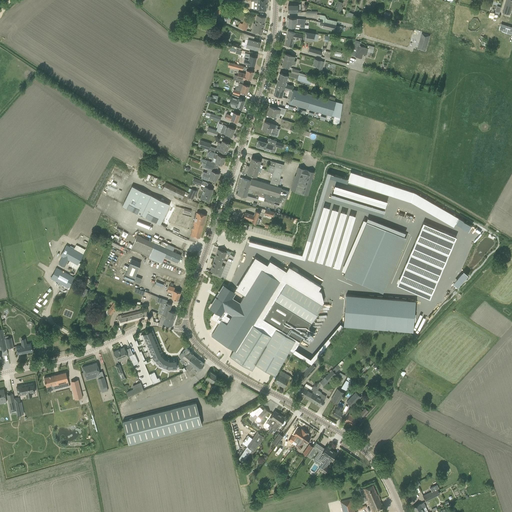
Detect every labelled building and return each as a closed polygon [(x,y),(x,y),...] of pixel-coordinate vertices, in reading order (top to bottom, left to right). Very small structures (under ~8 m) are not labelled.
[(257,0),(257,9),(257,10),(266,11),(266,0),(245,0),(246,0),(250,0),(251,1),(257,0)] [(511,0),(506,0),(506,2),(503,12),(509,14),(511,4),(511,0)] [(340,12),(343,3),(337,1),(334,10),(340,12)] [(288,13),(293,13),(300,13),(300,4),(297,4),(288,4),(288,13)] [(220,8),(219,7),(211,15),(214,18),(215,17),(216,19),(227,7),(224,5),(220,8)] [(263,25),(265,17),(260,16),(257,15),(254,25),(253,24),(251,32),(262,35),(264,26),(263,25)] [(287,17),(286,27),(291,27),(295,27),(304,28),(305,19),(292,18),(287,17)] [(306,25),(307,29),(316,28),(316,24),(315,24),(315,19),(305,19),(305,25),(306,25)] [(240,28),(246,31),(249,23),(244,20),(240,28)] [(336,25),(322,22),(324,22),(323,28),(335,30),(336,25)] [(499,30),(511,33),(511,27),(501,24),(499,30)] [(288,31),(285,44),(292,46),(294,37),(301,39),(302,34),(288,31)] [(303,39),(313,41),(313,40),(317,41),(318,35),(305,32),(304,36),(303,36),(303,39)] [(420,37),(422,38),(420,45),(418,44),(417,49),(425,51),(429,35),(422,33),(420,37)] [(243,34),(242,37),(247,39),(246,43),(245,46),(245,47),(250,48),(258,50),(260,42),(257,41),(256,41),(253,40),(254,37),(251,36),(243,34)] [(354,41),(350,55),(355,56),(355,57),(361,59),(362,54),(366,55),(367,51),(372,53),(374,47),(369,45),(368,48),(359,46),(359,43),(354,41)] [(245,53),(243,59),(244,59),(243,62),(247,63),(247,64),(254,65),(255,61),(256,61),(257,58),(256,58),(256,57),(250,55),(250,54),(245,53)] [(293,60),(294,57),(285,54),(282,65),(288,67),(290,63),(294,65),(295,61),(293,60)] [(314,59),(313,65),(319,67),(321,61),(314,59)] [(292,68),(291,72),(291,73),(298,75),(304,77),(304,75),(298,73),(299,70),(292,68)] [(251,79),(252,75),(253,76),(253,75),(253,74),(253,72),(252,72),(253,72),(246,70),(245,74),(238,72),(237,78),(242,79),(244,80),(245,78),(251,79)] [(279,73),(276,83),(285,86),(284,89),(287,90),(288,90),(290,90),(291,91),(292,88),(293,86),(286,84),(288,76),(288,75),(284,74),(279,73)] [(297,79),(297,80),(310,84),(312,79),(304,77),(298,75),(297,79)] [(276,84),(273,94),(278,96),(282,97),(284,89),(285,86),(276,83),(276,84)] [(246,94),(249,86),(244,85),(242,84),(241,88),(238,87),(236,86),(235,90),(233,90),(232,93),(239,95),(240,91),(240,92),(242,92),(246,94)] [(332,100),(327,99),(293,89),(289,103),(331,116),(335,101),(332,100)] [(232,97),(229,103),(232,104),(232,107),(237,108),(237,106),(242,108),(243,104),(244,104),(244,101),(244,100),(241,99),(242,98),(238,96),(234,95),(234,98),(233,97),(232,97)] [(269,106),(267,114),(272,116),(275,117),(275,116),(279,118),(280,113),(282,108),(277,106),(277,109),(274,108),(269,106)] [(205,117),(219,122),(221,117),(206,112),(205,117)] [(227,114),(225,118),(230,119),(230,120),(232,120),(237,122),(239,114),(235,113),(231,112),(230,115),(227,114)] [(262,130),(269,132),(271,127),(275,128),(276,125),(265,122),(262,130)] [(223,125),(220,132),(232,136),(233,133),(234,133),(235,130),(234,129),(225,125),(223,125)] [(207,132),(216,135),(218,130),(208,127),(207,132)] [(228,147),(229,143),(224,142),(222,141),(221,143),(218,142),(216,148),(210,146),(211,143),(200,140),(198,146),(214,152),(215,149),(221,151),(226,153),(227,149),(228,150),(229,147),(228,147)] [(256,146),(264,149),(264,150),(270,152),(272,145),(266,143),(266,142),(258,140),(257,141),(256,143),(257,143),(256,146)] [(215,162),(222,165),(224,157),(218,155),(218,154),(209,151),(207,156),(216,159),(215,162)] [(251,158),(249,165),(258,167),(260,161),(251,158)] [(266,171),(272,173),(280,175),(283,165),(271,161),(270,165),(268,165),(266,171)] [(258,167),(249,165),(249,166),(245,165),(243,173),(252,175),(256,176),(257,172),(260,173),(261,168),(258,167)] [(313,172),(306,170),(306,169),(298,167),(295,176),(290,190),(307,195),(311,181),(313,172)] [(203,171),(201,178),(208,180),(209,178),(211,179),(216,181),(217,177),(218,178),(220,174),(211,171),(210,174),(204,172),(203,171)] [(280,175),(272,173),(270,181),(269,184),(277,186),(280,175)] [(240,177),(237,185),(239,186),(281,198),(282,197),(286,198),(287,196),(289,191),(281,189),(281,188),(251,179),(251,180),(242,178),(240,177)] [(182,199),(185,192),(165,182),(162,189),(182,199)] [(332,200),(335,185),(321,183),(318,196),(329,198),(328,200),(332,200)] [(140,214),(140,215),(142,216),(142,215),(146,217),(149,211),(158,215),(155,222),(160,224),(169,204),(132,186),(122,206),(127,208),(130,202),(139,206),(136,213),(140,214)] [(238,189),(237,194),(242,196),(257,200),(257,199),(263,201),(273,204),(274,201),(280,203),(281,198),(239,186),(238,189)] [(200,198),(208,201),(212,190),(204,187),(200,198)] [(192,200),(196,191),(191,189),(189,194),(187,198),(192,200)] [(253,215),(245,212),(243,218),(251,221),(251,220),(252,221),(251,222),(256,224),(256,223),(257,223),(258,223),(258,222),(259,220),(259,219),(259,218),(258,218),(260,212),(258,212),(257,211),(255,211),(254,216),(253,215)] [(190,235),(199,238),(206,215),(197,212),(190,235)] [(395,289),(410,243),(405,241),(407,235),(364,221),(345,277),(386,291),(388,286),(395,289)] [(342,271),(345,261),(228,234),(226,244),(342,271)] [(151,251),(177,262),(181,255),(172,251),(174,247),(167,244),(166,246),(150,239),(149,241),(137,235),(131,249),(149,257),(151,251)] [(112,241),(111,244),(122,249),(124,247),(112,241)] [(398,290),(404,292),(419,246),(413,244),(398,290)] [(67,264),(77,270),(80,264),(79,263),(84,254),(66,245),(60,255),(62,257),(58,264),(64,267),(68,260),(69,261),(67,264)] [(421,247),(414,273),(420,274),(427,249),(421,247)] [(218,249),(215,257),(222,260),(223,260),(226,252),(218,249)] [(426,280),(436,252),(430,250),(420,278),(426,280)] [(439,304),(452,257),(447,256),(443,268),(440,267),(443,254),(438,253),(425,300),(428,301),(435,275),(439,276),(432,302),(439,304)] [(222,260),(215,257),(210,271),(216,273),(215,275),(220,277),(224,266),(221,265),(222,260)] [(131,259),(123,277),(133,281),(133,280),(140,283),(142,279),(135,276),(140,263),(131,259)] [(255,363),(275,375),(290,350),(293,352),(321,304),(284,283),(287,278),(258,261),(242,285),(225,313),(222,317),(219,315),(215,322),(218,324),(211,335),(234,349),(230,356),(252,369),(255,363)] [(50,278),(68,288),(74,277),(56,268),(50,278)] [(178,300),(180,292),(174,290),(175,288),(169,286),(167,291),(172,293),(171,298),(178,300)] [(415,301),(346,295),(343,325),(412,331),(415,301)] [(158,297),(156,302),(160,303),(165,305),(164,308),(163,310),(162,314),(162,315),(165,316),(170,318),(170,317),(174,318),(177,312),(169,311),(171,304),(166,302),(167,301),(162,299),(158,297)] [(110,307),(115,311),(119,304),(115,301),(110,307)] [(118,316),(120,325),(148,318),(146,309),(118,316)] [(162,323),(172,326),(174,318),(170,317),(170,318),(165,316),(162,323)] [(152,330),(141,334),(143,340),(154,335),(152,330)] [(154,335),(143,340),(145,345),(157,341),(154,335)] [(19,345),(16,346),(17,355),(33,351),(31,343),(26,344),(26,341),(21,342),(22,345),(21,345),(21,346),(19,346),(19,345)] [(157,341),(145,345),(148,351),(159,346),(157,341)] [(159,346),(148,351),(151,358),(162,353),(159,346)] [(113,352),(115,356),(117,361),(128,356),(124,347),(113,352)] [(192,358),(194,356),(189,351),(189,350),(186,348),(179,356),(183,359),(186,362),(185,364),(186,365),(185,366),(195,374),(198,371),(193,367),(194,366),(191,364),(194,361),(192,358)] [(133,354),(129,356),(133,365),(138,363),(134,353),(133,354)] [(162,353),(151,358),(152,360),(158,367),(165,357),(162,353)] [(204,364),(194,356),(192,358),(194,361),(191,364),(194,366),(193,367),(198,371),(204,364)] [(165,357),(158,367),(168,371),(170,358),(165,357)] [(170,358),(168,371),(173,370),(172,369),(178,369),(178,364),(176,364),(176,358),(170,358)] [(97,362),(82,367),(85,376),(100,372),(97,362)] [(308,367),(296,381),(300,385),(316,367),(312,363),(308,367)] [(305,364),(292,378),(296,381),(308,367),(305,364)] [(330,372),(324,377),(326,379),(328,381),(336,374),(334,373),(337,370),(340,368),(337,365),(331,370),(329,371),(330,372)] [(204,381),(207,382),(208,380),(212,383),(216,376),(210,371),(206,377),(206,378),(204,381)] [(274,382),(283,387),(290,376),(280,371),(274,382)] [(66,372),(44,378),(45,382),(44,382),(45,385),(46,384),(47,388),(48,390),(54,389),(69,385),(66,372)] [(154,372),(149,374),(153,384),(160,381),(159,378),(157,378),(154,372)] [(104,376),(98,378),(101,388),(107,386),(104,376)] [(341,388),(346,391),(351,383),(350,382),(351,380),(347,378),(346,380),(341,388)] [(35,392),(33,383),(16,386),(18,395),(26,394),(26,395),(31,394),(31,393),(35,392)] [(79,385),(71,387),(73,395),(77,394),(78,399),(82,398),(79,385)] [(131,395),(143,390),(141,385),(129,391),(131,395)] [(304,385),(299,394),(309,400),(316,388),(313,386),(311,389),(304,385)] [(316,388),(309,400),(320,406),(322,402),(326,396),(321,393),(319,396),(315,394),(317,391),(318,389),(316,388)] [(331,400),(337,403),(344,392),(337,389),(331,400)] [(346,402),(351,406),(360,397),(355,392),(346,402)] [(122,421),(128,444),(202,425),(196,402),(122,421)] [(341,410),(343,407),(337,404),(332,413),(339,418),(343,411),(341,410)] [(258,417),(256,419),(258,421),(260,421),(269,412),(265,408),(257,416),(258,417)] [(352,424),(357,417),(352,415),(354,412),(351,410),(349,412),(345,420),(352,424)] [(271,426),(279,414),(275,411),(270,418),(265,425),(266,426),(267,427),(269,429),(271,426)] [(279,414),(271,426),(276,429),(280,424),(282,426),(283,425),(285,422),(285,421),(283,420),(284,418),(279,414)] [(294,445),(305,431),(301,428),(300,429),(295,435),(297,436),(294,441),(293,440),(291,443),(294,445)] [(310,437),(308,435),(306,434),(307,433),(308,433),(305,431),(294,445),(295,445),(295,446),(296,446),(300,449),(302,445),(301,444),(304,441),(306,443),(307,442),(308,442),(309,440),(309,439),(310,437)] [(257,432),(247,446),(254,451),(264,436),(257,432)] [(272,443),(276,446),(283,436),(279,433),(272,443)] [(303,453),(306,456),(313,447),(309,444),(303,453)] [(254,451),(247,446),(238,459),(243,462),(250,452),(252,454),(254,451)] [(313,447),(308,454),(311,456),(316,449),(313,447)] [(322,448),(316,457),(320,460),(323,462),(331,450),(326,447),(325,448),(324,449),(323,448),(322,448)] [(320,466),(318,469),(320,470),(324,473),(329,468),(327,467),(331,459),(331,460),(333,457),(336,453),(331,450),(323,462),(320,466)] [(281,483),(285,486),(289,479),(286,477),(281,483)] [(377,510),(383,507),(381,503),(379,500),(380,500),(378,494),(377,494),(373,484),(363,488),(368,500),(367,500),(371,511),(374,511),(378,511),(377,510)] [(423,496),(425,501),(439,494),(437,489),(423,496)] [(340,502),(342,511),(354,511),(351,499),(340,502)] [(412,507),(414,511),(424,511),(422,508),(425,507),(423,502),(420,504),(420,503),(416,505),(412,507)]
